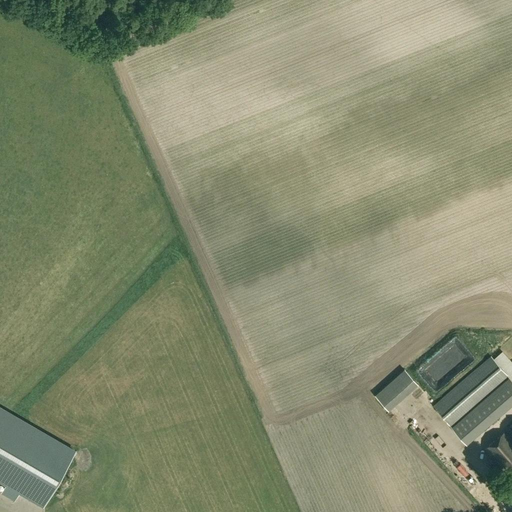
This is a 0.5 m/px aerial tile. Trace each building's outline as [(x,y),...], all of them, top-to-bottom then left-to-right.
[(462,346),(466,350),(469,347),(460,337),(450,347),(455,353),(462,346)] [(511,357),(506,351),(497,359),(511,375),(511,357)] [(466,442),(511,401),(511,379),(491,356),(434,406),(466,442)] [(408,367),(377,391),(390,407),(420,383),(408,367)] [(0,404),(0,479),(44,505),(76,449),(0,404)] [(511,440),(504,432),(485,449),(511,480),(511,478),(511,426),(508,430),(511,434),(511,440)]
